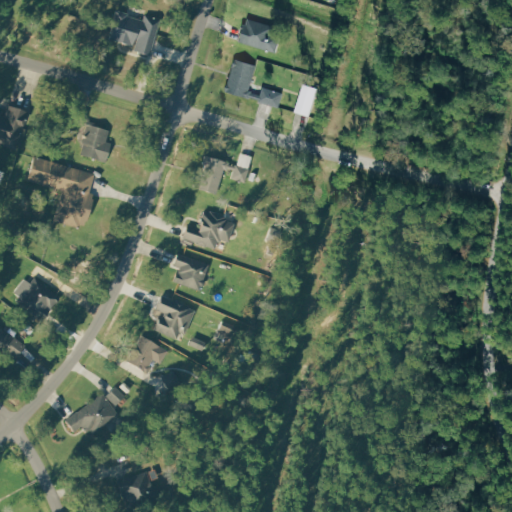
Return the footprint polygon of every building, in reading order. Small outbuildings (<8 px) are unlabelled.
[(158,21),(148,55),(134,51),(137,40),(133,39),(131,47),(107,40),(116,11),(128,14),(128,17),(143,21),(144,17),(158,21)] [(277,51),(241,41),(248,17),(275,25),(273,34),(281,37),(277,51)] [(256,63),(245,96),(225,89),(236,56),(256,63)] [(297,113),(312,117),(320,89),(306,85),(297,113)] [(30,111),(18,149),(0,143),(0,112),(7,114),(10,105),(30,111)] [(108,130),(106,141),(110,142),(105,161),(80,155),(87,125),(108,130)] [(205,156),(196,187),(216,193),(225,161),(205,156)] [(35,157),(96,176),(80,228),(55,221),(64,191),(28,180),(35,157)] [(204,213),(235,224),(229,240),(219,236),(215,247),(183,236),(188,224),(199,228),(204,213)] [(200,289),(208,266),(177,255),(173,266),(180,268),(176,280),(200,289)] [(35,278),(58,298),(40,320),(16,301),(35,278)] [(155,328),(178,338),(180,333),(184,335),(194,312),(163,299),(158,309),(168,313),(164,321),(159,319),(155,328)] [(0,323),(28,344),(17,359),(0,346),(0,323)] [(127,360),(142,335),(169,351),(162,363),(154,358),(146,371),(127,360)] [(160,374),(162,390),(181,388),(179,372),(160,374)] [(65,419),(103,393),(118,415),(94,432),(91,428),(85,432),(81,427),(74,432),(65,419)] [(146,469),(155,498),(126,508),(116,480),(146,469)]
